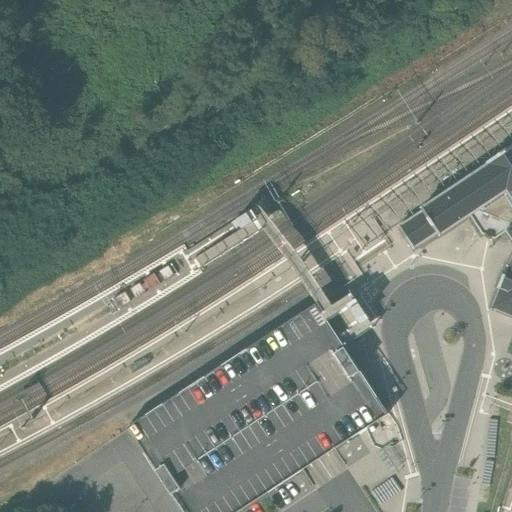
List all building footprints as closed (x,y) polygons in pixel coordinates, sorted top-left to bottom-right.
[(438,237),(470,216),(482,234),(496,239),(507,232),(511,239),(511,262),(492,309),(511,316),(511,157),(400,230),(413,249),(436,234),(438,237)] [(246,213),(251,221),(256,218),(251,210),(246,213)] [(246,213),(236,220),(239,223),(241,227),(251,221),(249,217),(246,213)] [(236,231),(241,227),(236,220),(231,223),(236,231)] [(169,266),(159,272),(160,275),(163,279),(164,282),(174,276),(169,266)] [(143,281),(145,284),(147,289),(149,291),(160,285),(158,282),(155,278),(154,275),(143,281)] [(139,284),(129,290),(135,300),(145,294),(143,291),(140,287),(139,284)] [(124,293),(115,299),(121,308),(130,302),(124,293)] [(354,306),(358,304),(355,299),(346,305),(349,309),(354,306)] [(354,306),(349,309),(356,320),(361,317),(365,314),(358,304),(354,306)] [(318,316),(314,309),(128,432),(163,486),(179,511),(241,511),(314,465),(329,456),(363,434),(386,418),(350,364),(320,318),(318,316)] [(368,318),(365,314),(361,317),(356,320),(359,324),(368,318)] [(394,443),(383,449),(390,461),(396,471),(407,465),(394,443)]
